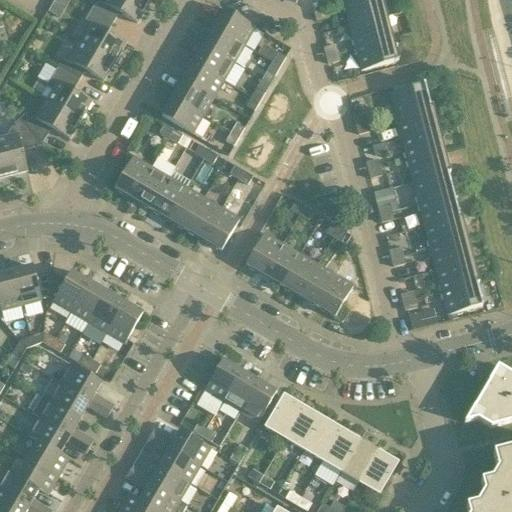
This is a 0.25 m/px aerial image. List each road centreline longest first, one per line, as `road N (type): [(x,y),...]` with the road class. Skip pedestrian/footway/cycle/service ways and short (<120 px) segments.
road 1 (residential): [(409,361),(363,199),(323,96)]
road 2 (residential): [(55,222),(185,0)]
road 3 (residential): [(78,511),(208,293)]
road 4 (residential): [(208,293),(323,96)]
road 5 (residential): [(208,293),(349,365),(409,361)]
road 6 (residential): [(55,222),(111,236),(208,293)]
road 7 (residential): [(419,511),(441,467),(409,361)]
road 8 (residential): [(323,96),(303,23),(262,0)]
